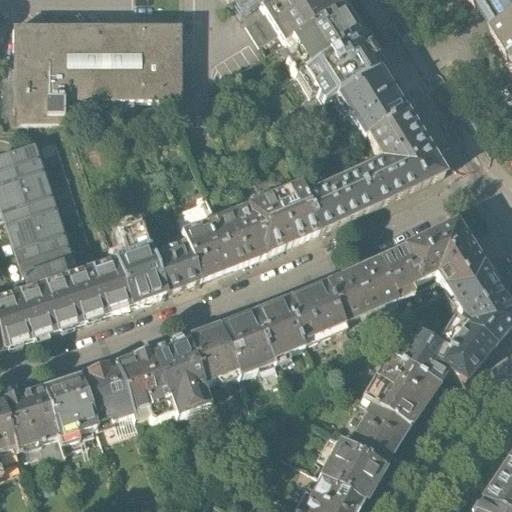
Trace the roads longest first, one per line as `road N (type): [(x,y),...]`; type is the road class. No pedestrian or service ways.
road 1 (residential): [(490,196),(329,265),(0,380)]
road 2 (residential): [(366,0),(490,196)]
road 3 (residential): [(422,511),(464,436),(511,378)]
